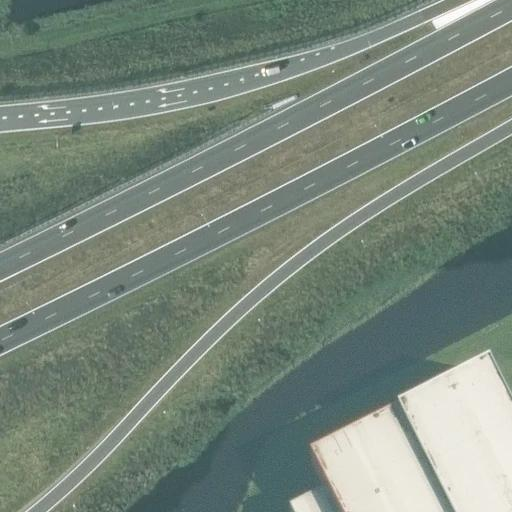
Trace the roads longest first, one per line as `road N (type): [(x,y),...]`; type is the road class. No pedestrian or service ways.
road 1 (trunk): [(39,511),(264,290),(331,237),(511,127)]
road 2 (trunk): [(511,6),(0,268)]
road 3 (trunk): [(0,340),(511,83)]
road 4 (trunk): [(461,0),(260,76),(157,100),(0,120)]
